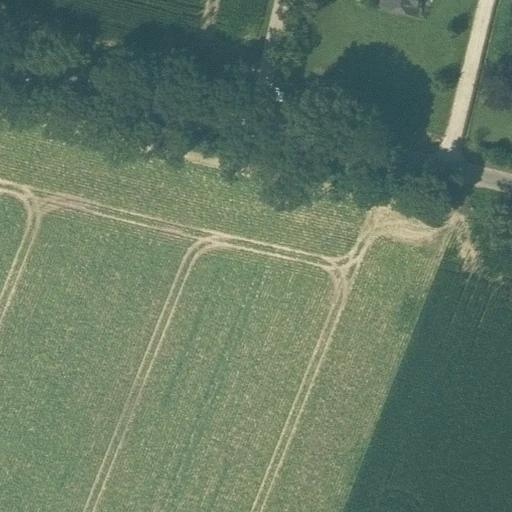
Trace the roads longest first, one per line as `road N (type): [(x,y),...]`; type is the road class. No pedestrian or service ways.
road 1 (unclassified): [(511,187),(0,66)]
road 2 (track): [(282,0),(251,125)]
